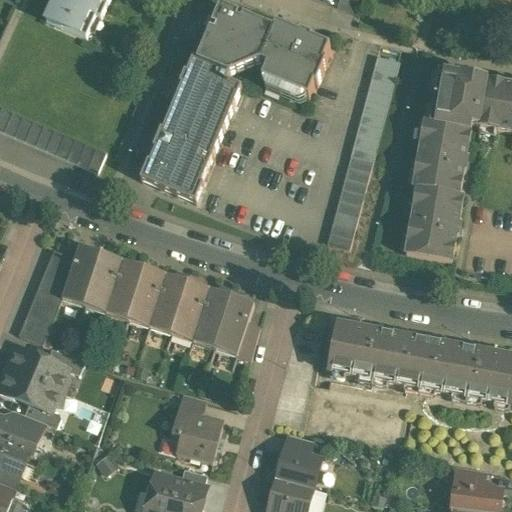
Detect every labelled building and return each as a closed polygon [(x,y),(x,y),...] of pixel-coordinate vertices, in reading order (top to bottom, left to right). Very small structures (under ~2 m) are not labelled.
[(56,0),(46,24),(86,42),(96,20),(101,23),(111,0),(56,0)] [(357,5),(344,0),(340,0),(337,10),(358,19),(363,8),(357,5)] [(300,39),(277,29),(274,34),(244,21),(242,26),(238,24),(240,20),(221,12),(213,31),(217,33),(215,37),(211,35),(198,66),(231,80),(261,67),(269,71),(263,84),(309,103),(315,90),(317,91),(327,66),(325,65),(331,52),(312,44),(313,42),(301,37),(300,39)] [(377,59),(327,248),(349,254),(399,65),(377,59)] [(193,64),(187,78),(185,77),(180,89),(182,90),(176,107),(226,130),(242,92),(228,86),(231,80),(198,66),(193,64)] [(490,131),(499,88),(440,77),(431,128),(470,135),(471,129),(490,131)] [(511,89),(499,88),(490,131),(511,135),(511,89)] [(226,130),(176,107),(164,135),(161,135),(158,143),(212,166),(226,130)] [(106,156),(2,111),(0,115),(0,134),(97,176),(106,156)] [(431,128),(425,128),(413,193),(418,194),(460,200),(464,174),(466,174),(468,163),(466,163),(471,136),(470,135),(431,128)] [(212,166),(158,143),(154,154),(156,155),(150,166),(148,166),(141,184),(196,208),(204,189),(202,188),(212,166)] [(463,201),(460,200),(418,194),(406,258),(451,267),(456,240),(459,240),(461,228),(459,228),(463,201)] [(102,257),(79,250),(75,263),(72,274),(68,285),(65,296),(62,303),(84,311),(102,257)] [(75,263),(54,254),(49,265),(72,274),(75,263)] [(123,265),(102,257),(84,311),(106,318),(123,265)] [(72,274),(49,265),(45,276),(68,285),(72,274)] [(123,265),(106,318),(128,325),(145,272),(123,265)] [(167,279),(145,272),(128,325),(150,332),(167,279)] [(68,285),(45,276),(41,286),(65,296),(68,285)] [(167,279),(150,332),(171,339),(189,286),(167,279)] [(65,296),(41,286),(36,297),(61,307),(62,303),(65,296)] [(210,293),(189,286),(171,339),(193,346),(210,293)] [(232,300),(210,293),(193,346),(215,353),(232,300)] [(61,307),(36,297),(32,307),(56,317),(61,307)] [(232,300),(215,353),(237,361),(248,327),(254,308),(232,300)] [(56,317),(32,307),(28,318),(52,328),(56,317)] [(52,328),(28,318),(24,328),(48,338),(52,328)] [(261,330),(248,327),(237,361),(251,365),(261,330)] [(48,338),(24,328),(19,340),(43,350),(48,338)] [(371,382),(380,338),(339,329),(330,375),(371,382)] [(429,346),(380,338),(371,382),(420,392),(429,346)] [(470,355),(429,346),(420,392),(462,400),(470,355)] [(48,365),(17,352),(8,374),(63,397),(68,385),(66,380),(68,375),(69,373),(48,365)] [(85,367),(53,354),(48,365),(69,373),(68,375),(80,380),(85,367)] [(511,397),(511,362),(470,355),(462,400),(510,409),(511,397)] [(63,397),(8,374),(0,392),(0,396),(30,409),(50,417),(51,415),(53,410),(59,408),(63,397)] [(409,406),(313,387),(304,437),(400,455),(409,406)] [(206,405),(183,399),(179,413),(202,419),(203,419),(206,405)] [(50,417),(30,409),(25,420),(47,429),(57,433),(61,423),(60,419),(51,415),(50,417)] [(202,419),(179,413),(172,440),(181,442),(177,459),(212,469),(224,424),(203,419),(202,419)] [(25,420),(17,417),(13,427),(37,438),(37,439),(42,441),(47,429),(25,420)] [(13,427),(0,422),(0,448),(29,460),(32,462),(35,454),(33,449),(37,439),(37,438),(13,427)] [(313,446),(290,440),(286,454),(309,460),(313,446)] [(29,460),(0,448),(0,474),(16,481),(16,480),(20,470),(25,468),(29,460)] [(286,454),(285,453),(277,484),(314,494),(322,463),(286,454)] [(486,476),(464,472),(462,491),(483,494),(484,493),(486,476)] [(16,481),(0,474),(0,487),(15,494),(21,482),(16,480),(16,481)] [(207,480),(184,474),(181,485),(204,492),(207,480)] [(181,485),(156,479),(152,497),(156,499),(152,511),(200,511),(206,492),(204,492),(181,485)] [(308,511),(314,494),(277,484),(269,511),(308,511)] [(15,494),(0,487),(0,502),(6,505),(10,507),(15,494)] [(483,494),(462,491),(462,492),(456,491),(454,500),(451,503),(454,507),(452,511),(499,511),(497,508),(502,505),(503,496),(484,493),(483,494)]
